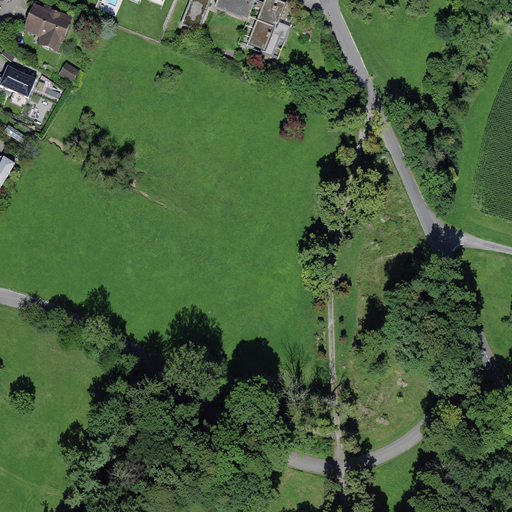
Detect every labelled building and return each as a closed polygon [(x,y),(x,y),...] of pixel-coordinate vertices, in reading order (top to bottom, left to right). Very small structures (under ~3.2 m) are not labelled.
[(200,31),(212,0),(193,0),(184,24),(200,31)] [(254,0),(219,0),(216,10),(247,22),(254,0)] [(301,10),(275,0),(266,0),(247,50),(279,63),(301,10)] [(72,21),(33,5),(23,30),(62,46),(72,21)] [(75,83),(82,71),(67,63),(61,76),(75,83)] [(39,83),(7,70),(0,86),(0,87),(32,101),(39,83)] [(0,188),(14,166),(0,157),(0,188)]
